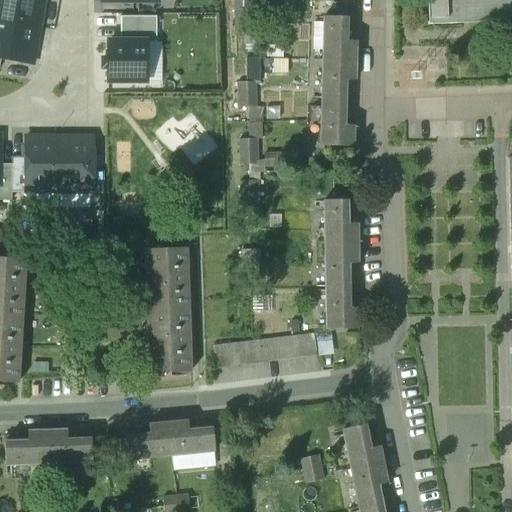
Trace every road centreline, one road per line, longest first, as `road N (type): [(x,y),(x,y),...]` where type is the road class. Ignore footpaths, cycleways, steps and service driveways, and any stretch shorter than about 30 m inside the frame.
road 1 (residential): [(0,412),(378,372)]
road 2 (residential): [(378,372),(392,331),(386,184),(371,145),(370,109)]
road 3 (residential): [(0,115),(30,105),(51,79),(66,0)]
road 4 (residential): [(410,511),(378,372)]
road 5 (residential): [(511,106),(370,109)]
